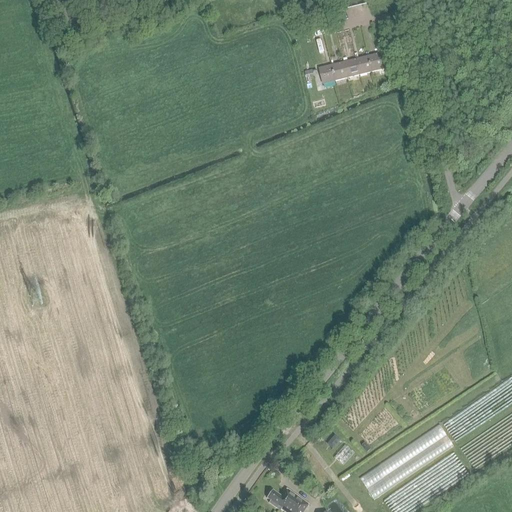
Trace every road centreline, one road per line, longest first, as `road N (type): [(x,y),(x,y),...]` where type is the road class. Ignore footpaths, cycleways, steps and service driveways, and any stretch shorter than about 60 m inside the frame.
road 1 (tertiary): [(218,511),(462,206)]
road 2 (unclassified): [(462,206),(404,0)]
